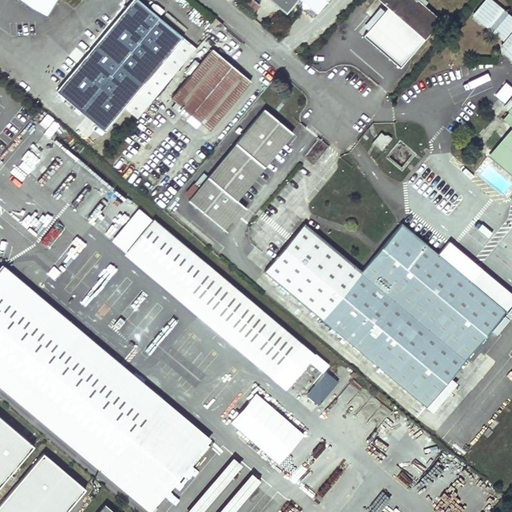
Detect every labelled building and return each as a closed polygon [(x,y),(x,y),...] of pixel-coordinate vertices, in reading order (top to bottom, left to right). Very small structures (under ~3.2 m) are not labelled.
[(182,39),(135,0),(131,0),(131,2),(55,91),(103,132),(182,39)] [(264,0),(283,16),(296,1),(300,4),(300,14),(308,21),(326,0),(264,0)] [(377,0),(423,40),(440,21),(423,6),(427,2),(425,0),(377,0)] [(511,21),(486,0),(475,14),(493,29),(501,18),(511,26),(511,21)] [(308,21),(300,14),(298,16),(306,23),(308,21)] [(511,26),(501,18),(493,29),(507,40),(511,33),(511,26)] [(220,27),(213,21),(208,29),(215,35),(220,27)] [(511,33),(507,40),(502,46),(502,52),(511,60),(511,59),(511,93),(503,104),(510,109),(502,119),(511,127),(511,136),(496,155),(511,168),(511,33)] [(250,82),(211,50),(170,99),(209,131),(250,82)] [(511,78),(508,83),(504,82),(486,103),(494,110),(511,88),(511,78)] [(282,143),(254,119),(186,201),(188,202),(225,233),(245,209),(235,201),(282,143)] [(384,136),(380,133),(376,138),(385,146),(391,138),(387,135),(384,136)] [(385,146),(376,138),(371,143),(381,152),(385,146)] [(81,215),(109,239),(135,209),(99,179),(90,190),(104,202),(99,208),(95,204),(88,212),(85,210),(81,215)] [(485,218),(482,223),(493,230),(496,224),(485,218)] [(126,248),(302,395),(326,365),(151,219),(126,248)] [(472,281),(403,223),(362,271),(306,224),(266,271),(427,406),(506,310),(472,281)] [(471,237),(483,243),(486,237),(474,231),(471,237)] [(511,268),(511,261),(504,255),(500,260),(511,268)] [(511,293),(483,269),(472,281),(506,310),(511,303),(511,293)] [(202,443),(0,273),(0,388),(146,510),(202,443)] [(0,484),(33,446),(0,418),(0,484)] [(64,511),(84,489),(33,446),(0,484),(0,511),(64,511)] [(180,511),(200,511),(240,462),(220,447),(174,507),(180,511)] [(245,467),(205,511),(230,511),(259,479),(245,467)]
